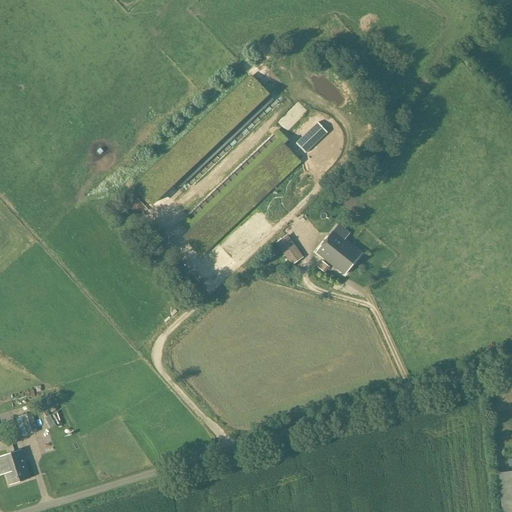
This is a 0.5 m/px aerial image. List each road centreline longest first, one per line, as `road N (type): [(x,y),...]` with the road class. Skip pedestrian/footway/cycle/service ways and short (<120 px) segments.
road 1 (unclassified): [(230,448),(511,362)]
road 2 (unclassified): [(22,511),(230,448)]
road 3 (unclassified): [(230,448),(154,346),(158,331),(207,279)]
